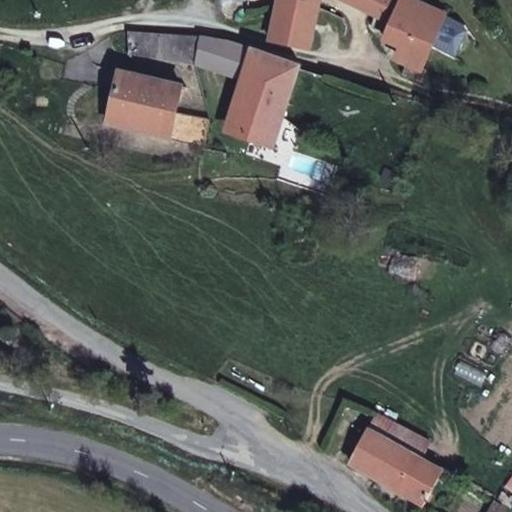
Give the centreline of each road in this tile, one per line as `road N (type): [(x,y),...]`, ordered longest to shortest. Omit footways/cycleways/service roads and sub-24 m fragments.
road 1 (track): [(0,35),(90,36),(131,26),(511,111)]
road 2 (unclassified): [(0,272),(124,359),(230,413),(299,473)]
road 3 (unclassified): [(0,396),(299,473)]
road 4 (tertiary): [(0,440),(97,458),(212,511)]
